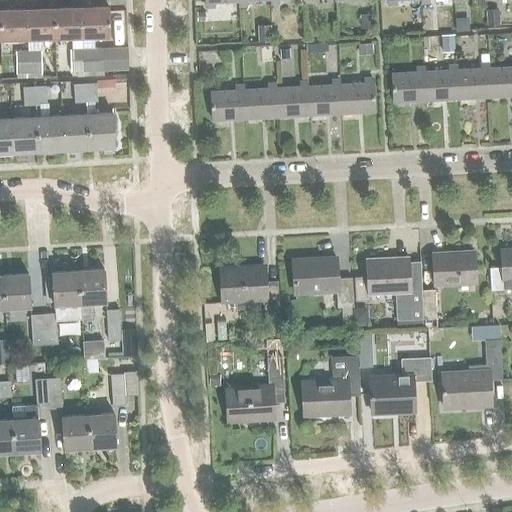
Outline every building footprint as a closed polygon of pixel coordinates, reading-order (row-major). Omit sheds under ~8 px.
[(109,7),(81,8),(82,37),(110,36),(109,7)] [(81,8),(54,9),(55,38),(82,37),(81,8)] [(28,39),(55,38),(54,9),(27,10),(28,39)] [(27,10),(0,10),(0,17),(1,40),(28,39),(27,10)] [(496,10),(486,10),(487,25),(497,25),(496,10)] [(205,12),(196,12),(197,21),(206,21),(205,12)] [(374,28),(373,13),(360,14),(361,29),(374,28)] [(455,19),(456,31),(469,30),(468,24),(462,18),(455,19)] [(272,42),(271,25),(257,25),(257,43),(272,42)] [(453,35),(441,36),(442,51),(454,50),(453,35)] [(372,54),(372,43),(357,44),(358,55),(372,54)] [(103,48),(83,50),(83,70),(104,69),(103,48)] [(288,49),(280,50),(281,59),(289,58),(288,49)] [(83,70),(83,50),(71,50),(72,71),(83,70)] [(18,73),(29,72),(29,51),(17,52),(18,73)] [(41,51),(29,51),(29,72),(42,72),(41,51)] [(215,55),(203,55),(203,65),(215,65),(215,55)] [(456,66),(455,66),(457,99),(489,98),(487,64),(480,65),(480,69),(457,71),(456,66)] [(487,64),(489,98),(511,96),(511,67),(489,69),(489,64),(487,64)] [(425,101),(457,99),(455,66),(449,67),(449,71),(425,72),(424,68),(423,68),(425,101)] [(394,103),(425,101),(423,68),(416,68),(416,73),(392,74),(394,103)] [(338,80),(340,114),(374,112),(372,78),(364,79),(364,83),(341,84),(340,80),(338,80)] [(308,82),(306,82),(308,116),(340,114),(338,80),(332,81),(332,85),(308,86),(308,82)] [(276,117),(308,116),(306,82),(299,82),(300,87),(275,88),(275,83),(274,83),(276,117)] [(244,119),(276,117),(274,83),(267,84),(268,89),(243,90),(243,86),(242,86),(244,119)] [(112,113),(95,114),(94,102),(98,102),(96,84),(83,85),(84,103),(85,103),(86,115),(85,115),(87,149),(114,147),(112,113)] [(75,103),(84,103),(83,85),(74,86),(75,103)] [(212,121),(244,119),(242,86),(235,86),(235,90),(211,92),(212,121)] [(45,87),(33,88),(34,106),(46,105),(45,87)] [(34,106),(33,88),(22,88),(23,107),(34,106)] [(85,115),(60,116),(62,150),(87,149),(85,115)] [(37,151),(62,150),(60,116),(35,118),(37,151)] [(12,153),(37,151),(35,118),(10,119),(12,153)] [(0,153),(12,153),(10,119),(0,119),(0,153)] [(511,287),(511,248),(501,250),(502,267),(489,268),(490,289),(511,287)] [(474,282),(472,251),(432,253),(434,285),(474,282)] [(410,318),(422,318),(420,288),(408,289),(407,255),(404,255),(404,258),(370,260),(370,256),(367,257),(368,276),(354,277),(356,301),(371,300),(370,292),(395,291),(397,319),(410,318)] [(352,327),(349,277),(337,278),(336,258),(292,261),(294,292),(336,290),(337,306),(341,306),(343,328),(352,327)] [(280,336),(277,281),(263,282),(262,263),(221,265),(224,305),(263,302),(264,322),(265,322),(266,337),(280,336)] [(94,320),(93,302),(105,302),(103,269),(76,271),(78,303),(80,303),(81,321),(94,320)] [(54,305),(78,303),(76,271),(52,272),(54,305)] [(28,274),(0,275),(2,308),(29,307),(28,274)] [(434,287),(420,288),(422,318),(424,318),(425,328),(436,327),(436,317),(434,287)] [(108,310),(109,341),(122,340),(120,310),(108,310)] [(56,314),(41,315),(43,345),(58,344),(56,314)] [(43,345),(41,315),(32,315),(34,346),(43,345)] [(499,325),(482,326),(483,340),(498,339),(500,339),(499,325)] [(136,356),(135,329),(123,330),(123,356),(136,356)] [(106,351),(105,333),(86,334),(87,352),(106,351)] [(491,405),(489,380),(501,380),(498,339),(483,340),(484,365),(467,366),(468,372),(441,374),(443,407),(491,405)] [(271,422),(270,403),(284,402),(281,357),(280,342),(265,343),(268,382),(228,385),(230,425),(271,422)] [(358,359),(358,367),(371,366),(371,344),(357,344),(357,356),(358,359)] [(0,365),(8,364),(7,353),(0,353),(0,365)] [(347,416),(345,396),(359,396),(358,359),(357,356),(331,357),(332,377),(304,378),(306,419),(347,416)] [(414,411),(412,381),(430,380),(428,358),(400,359),(401,376),(369,377),(371,413),(414,411)] [(124,374),(123,374),(112,375),(113,404),(125,403),(125,397),(124,374)] [(209,375),(209,387),(219,386),(219,374),(209,375)] [(60,379),(46,380),(48,409),(62,408),(60,379)] [(37,405),(26,406),(26,419),(11,420),(13,453),(40,451),(37,410),(48,409),(46,380),(35,380),(37,405)] [(0,382),(0,397),(11,397),(10,381),(0,382)] [(86,415),(87,415),(89,448),(116,447),(114,413),(100,414),(99,406),(88,407),(88,415),(86,415)] [(89,448),(87,415),(86,415),(62,417),(64,450),(89,448)] [(0,453),(13,453),(11,420),(0,420),(0,453)]
